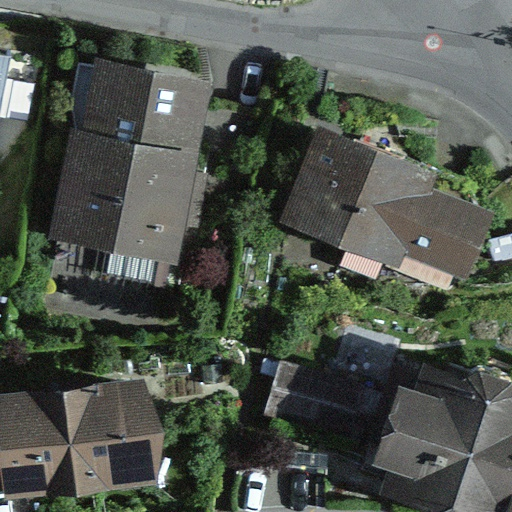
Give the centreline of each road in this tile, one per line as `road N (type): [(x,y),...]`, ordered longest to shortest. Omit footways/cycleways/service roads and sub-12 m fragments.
road 1 (residential): [(426,42),(178,0)]
road 2 (residential): [(511,163),(426,42)]
